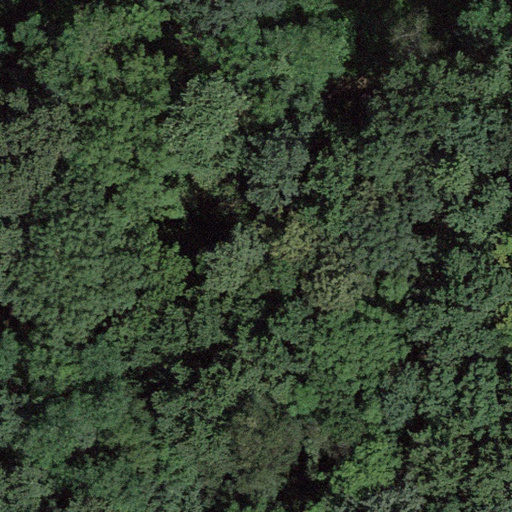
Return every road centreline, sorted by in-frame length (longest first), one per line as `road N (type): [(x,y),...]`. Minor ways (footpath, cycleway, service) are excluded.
road 1 (track): [(143,511),(176,379),(511,167)]
road 2 (track): [(511,80),(0,104)]
